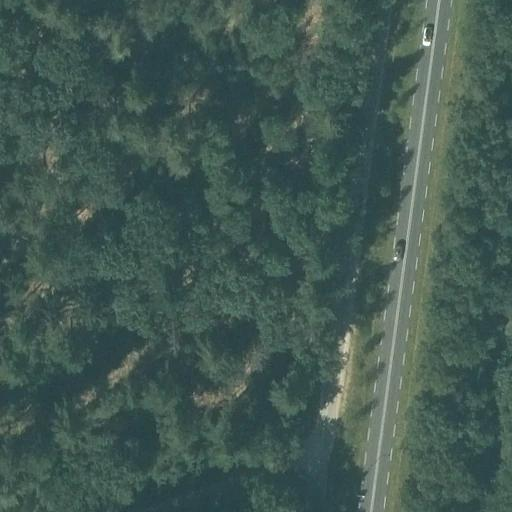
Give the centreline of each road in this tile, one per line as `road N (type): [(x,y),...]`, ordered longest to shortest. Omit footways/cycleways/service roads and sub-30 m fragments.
road 1 (primary): [(370,511),(438,0)]
road 2 (tertiary): [(334,446),(386,0)]
road 3 (unclassified): [(474,511),(511,227)]
road 4 (unclassified): [(150,511),(334,446)]
